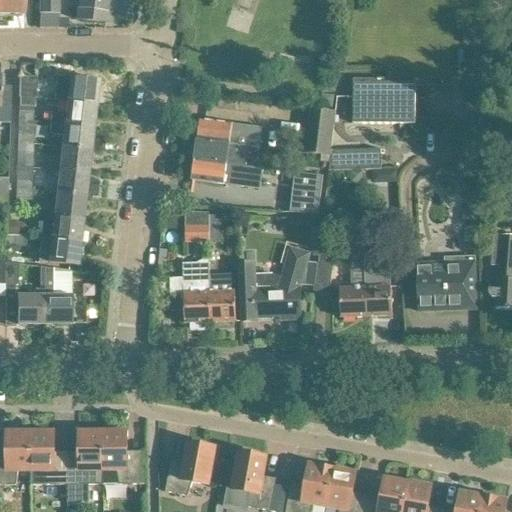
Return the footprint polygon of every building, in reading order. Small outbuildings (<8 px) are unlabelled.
[(0,0),(0,14),(24,15),(24,0),(0,0)] [(39,0),(40,15),(58,15),(58,0),(78,0),(76,21),(112,25),(114,0),(39,0)] [(55,97),(54,101),(67,103),(67,102),(96,106),(99,82),(57,77),(55,97)] [(35,78),(20,78),(20,99),(35,100),(35,78)] [(375,85),(375,80),(353,80),(353,124),(416,125),(416,83),(383,83),(383,85),(375,85)] [(0,123),(10,124),(10,110),(0,109),(0,95),(1,95),(1,91),(0,91),(0,123)] [(334,97),(323,96),(321,107),(332,109),(334,97)] [(35,108),(35,100),(20,99),(19,108),(35,108)] [(52,113),(51,124),(94,129),(96,106),(67,102),(67,103),(66,114),(52,113)] [(304,153),(331,156),(335,112),(309,110),(304,153)] [(18,112),(18,122),(34,123),(34,113),(18,112)] [(259,150),(262,128),(200,121),(198,141),(229,146),(259,150)] [(33,146),(34,123),(18,122),(17,146),(33,146)] [(51,124),(50,135),(63,137),(62,148),(91,152),(94,129),(51,124)] [(259,150),(229,146),(198,141),(195,161),(244,168),(245,160),(257,161),(259,150)] [(32,170),(33,146),(17,146),(16,168),(32,170)] [(62,148),(59,171),(88,175),(91,152),(62,148)] [(332,152),(329,172),(381,170),(381,150),(332,152)] [(299,154),(282,151),(281,163),(298,165),(299,154)] [(244,168),(195,161),(192,182),(223,186),(223,185),(260,190),(263,170),(244,168)] [(31,194),(32,170),(16,168),(15,193),(31,194)] [(59,171),(56,194),(86,198),(88,175),(59,171)] [(396,171),(384,171),(384,178),(390,183),(397,182),(396,171)] [(319,215),(323,178),(294,174),(289,214),(319,215)] [(475,177),(474,188),(484,189),(485,178),(475,177)] [(0,214),(7,215),(8,180),(0,179),(0,214)] [(56,194),(54,217),(83,221),(86,198),(56,194)] [(210,244),(210,214),(186,213),(186,244),(210,244)] [(43,216),(41,239),(80,244),(83,221),(54,217),(43,216)] [(7,222),(6,238),(17,239),(18,224),(18,222),(7,222)] [(371,236),(363,236),(364,242),(365,256),(367,318),(392,317),(391,288),(391,272),(380,273),(379,241),(371,236)] [(490,279),(489,294),(489,296),(489,297),(490,298),(491,299),(492,299),(497,299),(496,309),(496,310),(511,311),(511,237),(503,236),(495,236),(492,267),(500,268),(499,280),(490,279)] [(4,238),(4,247),(14,247),(30,248),(30,239),(17,239),(6,238),(4,238)] [(41,239),(38,263),(48,264),(58,265),(78,267),(80,244),(41,239)] [(351,290),(340,290),(341,299),(341,319),(367,318),(365,256),(364,242),(346,243),(346,254),(350,256),(351,290)] [(13,266),(14,247),(4,247),(3,265),(13,266)] [(302,320),(300,289),(310,254),(290,248),(283,274),(256,274),(256,263),(239,264),(240,273),(242,323),(256,322),(256,319),(281,318),(281,316),(287,316),(287,321),(302,320)] [(476,258),(460,259),(446,260),(446,264),(418,265),(420,313),(478,311),(476,258)] [(212,294),(211,278),(210,259),(200,264),(183,264),(185,325),(213,324),(212,294)] [(329,297),(334,264),(318,263),(313,296),(329,297)] [(13,266),(3,265),(3,285),(6,284),(6,298),(6,326),(18,326),(18,327),(19,327),(19,326),(45,326),(44,291),(35,291),(35,297),(18,297),(18,266),(13,266)] [(70,273),(44,270),(44,291),(45,326),(69,326),(69,327),(70,327),(70,296),(70,273)] [(236,323),(235,277),(211,278),(212,294),(213,324),(236,323)] [(97,306),(86,306),(86,319),(98,319),(97,306)] [(31,472),(31,434),(16,434),(16,431),(6,431),(6,440),(7,440),(7,460),(0,460),(0,486),(16,486),(19,472),(31,472)] [(35,434),(31,434),(31,472),(31,486),(46,486),(68,486),(67,460),(55,460),(55,433),(47,433),(47,431),(34,431),(35,434)] [(79,460),(67,460),(68,486),(68,503),(90,503),(90,486),(104,486),(103,433),(100,433),(100,431),(87,431),(87,433),(79,433),(79,460)] [(118,433),(103,433),(104,486),(119,486),(140,486),(140,459),(128,459),(127,439),(128,439),(128,431),(118,431),(118,433)] [(188,497),(193,484),(209,487),(216,449),(211,448),(212,446),(200,444),(200,446),(188,444),(183,469),(170,467),(166,493),(188,497)] [(227,489),(224,506),(249,511),(250,508),(268,511),(282,511),(287,488),(275,486),(262,484),(267,458),(255,456),(256,454),(244,452),(244,454),(239,453),(233,490),(227,489)] [(290,489),(286,511),(311,511),(314,506),(326,508),(333,470),(332,470),(332,468),(320,466),(320,468),(309,466),(305,492),(290,489)] [(333,470),(326,508),(339,510),(338,511),(364,511),(366,503),(352,500),(357,475),(349,473),(349,471),(337,469),(337,471),(333,470)] [(366,503),(364,511),(403,511),(409,484),(405,483),(405,481),(394,479),(393,481),(385,480),(380,506),(366,503)] [(409,484),(403,511),(427,511),(432,488),(424,487),(424,485),(413,483),(412,485),(409,484)] [(481,511),(484,498),(480,497),(481,495),(469,493),(469,495),(461,494),(457,511),(481,511)] [(484,498),(481,511),(505,511),(508,502),(497,500),(498,498),(486,496),(486,498),(484,498)]
